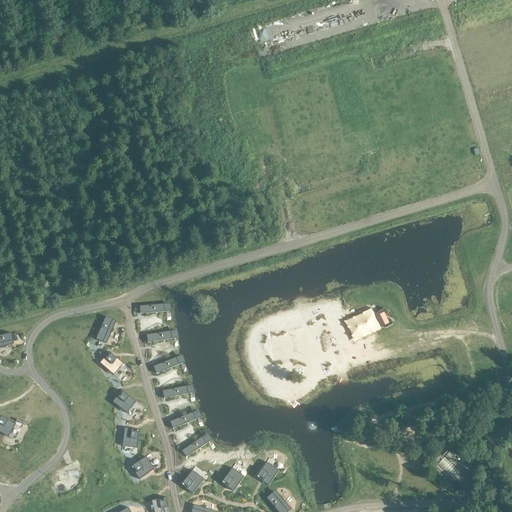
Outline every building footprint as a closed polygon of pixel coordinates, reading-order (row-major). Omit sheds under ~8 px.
[(164,312),(164,305),(160,305),(140,307),(140,314),(157,313),(164,312)] [(511,305),(502,307),(504,319),(511,318),(511,305)] [(379,312),(385,325),(389,323),(384,313),(386,312),(385,309),(379,312)] [(102,343),(112,320),(105,317),(95,340),(102,343)] [(172,339),(171,332),(169,332),(162,333),(146,336),(147,343),(164,340),(171,339),(172,339)] [(0,344),(13,341),(11,334),(0,336),(0,344)] [(108,352),(99,364),(109,373),(114,367),(117,370),(122,364),(108,352)] [(171,368),(178,365),(179,365),(176,358),(169,361),(153,367),(156,373),(171,368)] [(188,394),(187,387),(184,387),(177,389),(163,392),(164,399),(179,396),(186,394),(188,394)] [(121,392),(112,403),(123,412),(127,406),(131,409),(135,403),(121,392)] [(173,429),(187,423),(194,421),(195,420),(192,413),(185,416),(170,422),(173,429)] [(1,416),(0,417),(0,432),(5,436),(9,430),(13,432),(17,425),(1,416)] [(124,429),(122,443),(130,444),(129,448),(136,449),(137,445),(139,431),(124,429)] [(408,437),(412,441),(419,436),(416,431),(408,437)] [(186,458),(201,448),(206,444),(204,442),(202,438),(196,442),(182,451),(186,458)] [(436,463),(431,469),(435,473),(448,485),(451,482),(453,480),(437,464),(443,458),(460,473),(465,468),(447,451),(442,457),(440,455),(434,461),(436,463)] [(145,458),(130,468),(138,480),(150,473),(146,467),(150,465),(145,458)] [(263,469),(256,479),(268,486),(278,471),(270,466),(267,471),(263,469)] [(228,474),(221,483),(233,492),(244,478),(236,471),(232,476),(228,474)] [(188,476),(181,485),(192,494),(204,480),(196,473),(191,479),(188,476)] [(368,493),(378,489),(376,483),(365,487),(368,493)] [(286,511),(272,494),(266,499),(277,511),(286,511)] [(168,511),(166,498),(151,501),(153,511),(168,511)]
